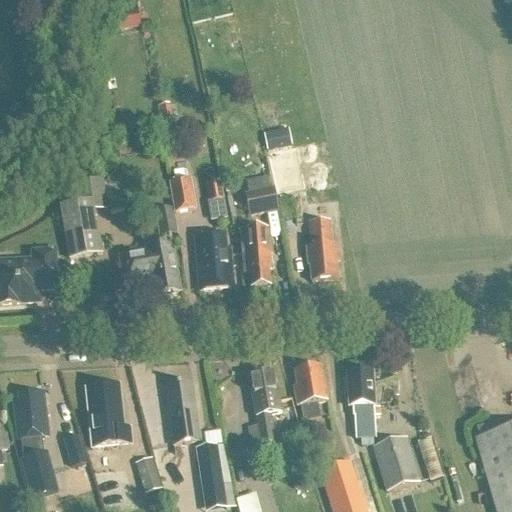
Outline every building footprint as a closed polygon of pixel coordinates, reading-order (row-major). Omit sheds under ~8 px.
[(118,35),(141,31),(137,13),(115,17),(118,35)] [(169,108),(158,110),(161,124),(172,122),(169,108)] [(292,151),(288,133),(265,137),(268,155),(292,151)] [(250,221),(279,215),(275,192),(270,193),(267,181),(247,185),(249,197),(245,198),(250,221)] [(170,187),(176,218),(196,214),(191,183),(170,187)] [(214,227),(230,224),(227,203),(210,206),(214,227)] [(279,206),(283,225),(296,222),(291,203),(279,206)] [(62,210),(70,264),(103,259),(100,239),(97,239),(95,222),(97,221),(94,205),(62,210)] [(158,240),(173,237),(169,217),(154,220),(158,240)] [(337,271),(339,271),(338,251),(332,252),(330,227),(311,228),(313,252),(308,252),(309,269),(311,269),(313,288),(338,286),(337,271)] [(251,293),(270,291),(269,278),(271,278),(269,260),(268,260),(266,235),(240,237),(243,280),(250,280),(251,293)] [(234,294),(231,258),(226,259),(225,239),(194,241),(196,261),(198,297),(234,294)] [(154,301),(180,297),(172,249),(145,254),(146,257),(118,262),(123,290),(151,285),(154,301)] [(39,295),(58,293),(55,255),(32,256),(33,264),(0,266),(0,309),(32,307),(40,298),(39,295)] [(294,375),(297,390),(294,391),(297,411),(300,410),(303,426),(321,423),(318,407),(327,406),(321,370),(294,375)] [(251,394),(256,421),(258,429),(247,431),(251,451),(261,449),(262,457),(277,454),(271,418),(282,416),(277,390),(275,390),(272,376),(250,379),(253,394),(251,394)] [(374,450),(374,442),(376,442),(374,410),(375,410),(373,376),(347,377),(349,411),(353,411),(353,419),(354,419),(356,443),(362,443),(362,451),(374,450)] [(174,450),(201,446),(192,387),(165,391),(174,450)] [(131,433),(123,434),(118,390),(87,394),(94,455),(133,451),(131,433)] [(13,405),(18,444),(21,444),(23,463),(22,464),(33,502),(57,495),(46,457),(41,458),(39,442),(49,441),(44,396),(19,398),(20,405),(13,405)] [(285,432),(288,444),(299,440),(296,429),(285,432)] [(511,511),(511,432),(475,443),(495,511),(511,511)] [(1,454),(8,454),(6,437),(0,438),(0,436),(0,470),(3,470),(1,454)] [(437,482),(449,477),(436,439),(424,443),(437,482)] [(73,471),(85,468),(77,441),(65,444),(73,471)] [(388,496),(419,487),(405,442),(374,451),(388,496)] [(223,489),(217,449),(206,451),(195,453),(201,492),(205,492),(223,489)] [(147,498),(163,492),(152,462),(136,467),(147,498)] [(332,511),(365,511),(351,466),(321,476),(332,511)] [(309,491),(312,501),(318,499),(315,489),(309,491)] [(98,511),(96,501),(78,507),(79,511),(98,511)]
